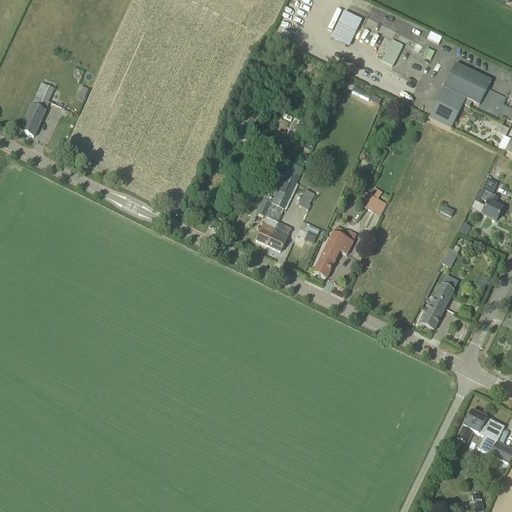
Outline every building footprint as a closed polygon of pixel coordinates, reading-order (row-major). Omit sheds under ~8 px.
[(347,47),(359,19),(340,11),(328,39),(347,47)] [(442,38),(431,33),(427,40),(428,40),(438,45),(441,41),(442,38)] [(401,49),(390,44),(380,65),(391,70),(401,49)] [(450,131),(462,106),(469,109),(472,103),(479,107),(477,110),(497,119),(498,117),(511,123),(511,121),(511,109),(503,105),(507,99),(488,89),(491,82),(455,64),(429,120),(450,131)] [(33,139),(55,91),(43,85),(20,133),(33,139)] [(368,100),(371,93),(353,86),(351,94),(368,100)] [(85,98),(88,90),(82,88),(79,96),(84,98),(85,98)] [(377,105),(381,100),(372,94),(369,98),(377,105)] [(368,113),(378,114),(379,103),(365,101),(365,108),(369,108),(368,113)] [(473,116),(469,120),(472,124),(477,120),(473,116)] [(504,137),(505,138),(509,130),(498,125),(494,133),(504,137)] [(299,178),(286,171),(273,200),(271,203),(272,203),(271,205),(283,211),(299,178)] [(497,185),(486,180),(480,191),(471,211),(496,223),(502,210),(494,206),(497,199),(491,196),(497,185)] [(374,188),(369,195),(378,201),(382,194),(374,188)] [(365,195),(359,206),(373,214),(379,202),(365,195)] [(302,197),(296,207),(308,213),(313,203),(302,197)] [(265,219),(271,205),(272,203),(271,203),(263,199),(256,215),(265,219)] [(267,248),(278,224),(266,219),(255,242),(267,248)] [(278,224),(267,248),(280,254),(291,230),(278,224)] [(465,236),(469,227),(462,224),(458,233),(465,236)] [(309,226),(306,232),(317,237),(319,231),(309,226)] [(333,234),(326,247),(313,275),(325,281),(339,253),(346,257),(356,236),(347,231),(346,233),(336,228),(333,234)] [(449,251),(444,261),(452,265),(457,255),(449,251)] [(441,286),(421,326),(433,332),(453,292),(450,290),(441,286)] [(507,466),(511,457),(511,451),(496,444),(504,429),(473,413),(472,413),(470,414),(457,440),(464,444),(467,440),(469,441),(473,433),(484,438),(477,451),(489,457),(490,457),(507,466)] [(471,496),(473,504),(480,502),(478,495),(471,496)] [(483,511),(481,502),(472,504),(474,511),(483,511)]
